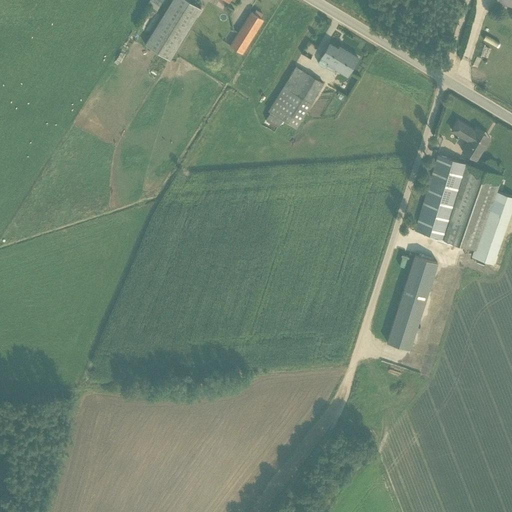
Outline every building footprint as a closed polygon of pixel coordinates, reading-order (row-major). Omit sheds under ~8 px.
[(187,0),(171,0),(144,44),(169,60),(201,9),(187,0)] [(271,14),(257,6),(240,32),(229,25),(224,42),(245,56),(271,14)] [(320,60),(347,77),(361,56),(334,39),(320,60)] [(297,128),(323,83),(295,66),(268,111),(264,117),(278,125),(282,120),(297,128)] [(476,159),(491,136),(460,117),(452,130),(468,140),(462,150),(476,159)] [(493,173),(435,155),(413,228),(468,245),(466,253),(506,265),(511,246),(511,194),(489,187),(493,173)] [(416,255),(388,341),(413,349),(441,263),(416,255)]
